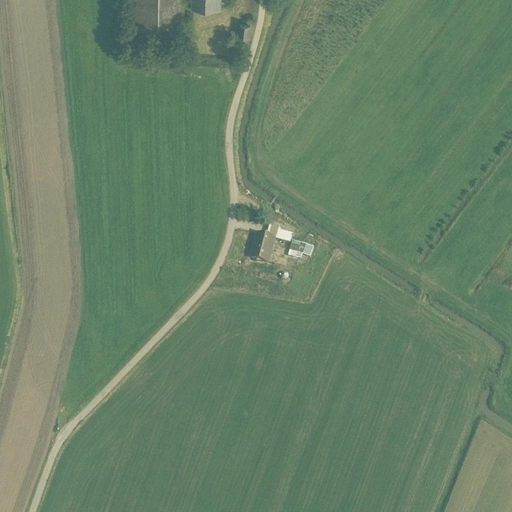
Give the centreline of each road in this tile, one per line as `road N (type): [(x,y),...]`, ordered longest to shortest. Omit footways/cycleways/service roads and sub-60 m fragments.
road 1 (unclassified): [(31,511),(64,432),(218,264),(233,221),(228,135),(248,63)]
road 2 (track): [(511,334),(262,171),(254,148),(262,111),(302,0)]
